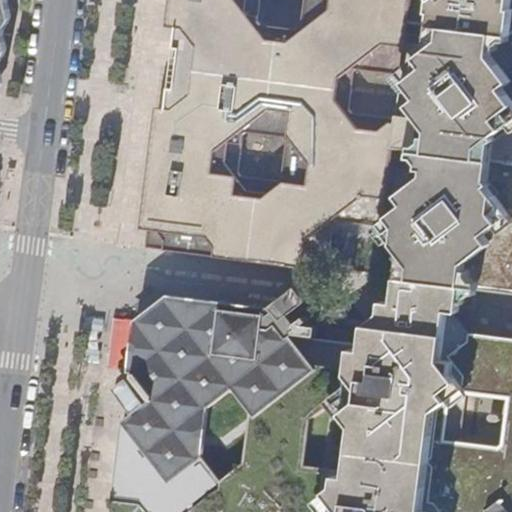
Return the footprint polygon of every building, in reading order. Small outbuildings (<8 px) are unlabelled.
[(0,0),(0,82),(2,79),(0,72),(0,63),(2,59),(5,52),(6,46),(4,38),(3,33),(5,25),(8,18),(9,11),(8,3),(9,0),(0,0)] [(171,0),(169,21),(191,49),(186,97),(167,109),(158,105),(141,245),(328,270),(313,256),(369,210),(387,208),(396,148),(409,148),(413,121),(399,104),(398,117),(393,123),(349,117),(343,90),(362,78),(410,84),(416,37),(424,37),(426,20),(417,19),(418,0),(171,0)] [(511,0),(430,0),(441,24),(438,71),(467,75),(511,79),(511,0)] [(511,79),(467,75),(466,82),(440,101),(449,110),(432,127),(443,142),(433,148),(453,176),(444,186),(435,186),(434,193),(511,201),(511,79)] [(511,222),(511,201),(434,193),(433,200),(444,211),(421,238),(389,260),(416,289),(433,325),(486,330),(489,306),(511,287),(511,281),(508,277),(511,274),(511,223),(511,224),(511,222)] [(511,511),(511,337),(473,332),(444,354),(365,344),(291,335),(269,305),(169,293),(136,320),(133,320),(125,319),(119,368),(129,370),(152,399),(124,421),(114,498),(104,497),(101,511),(511,511)]
